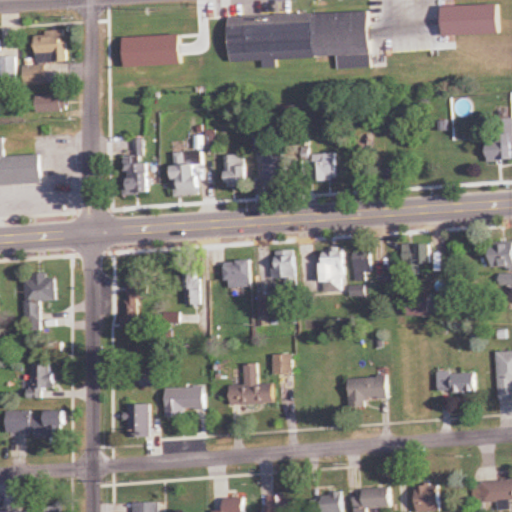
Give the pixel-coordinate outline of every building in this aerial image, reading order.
[(445,8),(446,38),(502,37),(501,7),(445,8)] [(233,62),(374,58),(372,13),(232,19),(233,62)] [(68,33),(39,33),(39,63),(68,63),(68,33)] [(178,35),(123,35),(123,65),(178,65),(178,35)] [(4,58),(4,87),(19,87),(19,58),(4,58)] [(48,66),(26,66),(26,86),(48,86),(48,66)] [(68,113),(68,96),(38,96),(38,113),(68,113)] [(511,120),(492,121),(491,165),(511,165),(511,120)] [(7,158),(6,139),(0,139),(0,185),(44,184),(42,156),(7,158)] [(150,195),(149,140),(135,140),(136,157),(125,157),(126,196),(150,195)] [(288,152),(267,152),(267,187),(288,187),(288,152)] [(202,197),(202,154),(176,154),(176,198),(202,197)] [(315,183),(339,183),(339,155),(315,155),(315,183)] [(248,188),(247,157),(229,157),(229,188),(248,188)] [(495,269),(511,269),(511,243),(495,243),(495,269)] [(434,266),(434,245),(407,245),(408,278),(422,278),(422,267),(434,266)] [(287,281),(287,290),(298,290),(298,252),(276,252),(276,281),(287,281)] [(325,293),(347,293),(347,253),(325,253),(325,293)] [(372,282),(372,253),(356,253),(356,282),(372,282)] [(227,262),(227,289),(254,289),(254,262),(227,262)] [(188,308),(203,308),(203,271),(188,271),(188,308)] [(142,297),(152,297),(153,274),(128,274),(127,330),(141,331),(142,297)] [(27,281),(27,328),(43,328),(43,303),(59,303),(59,276),(35,276),(35,281),(27,281)] [(452,298),(411,298),(410,318),(451,318),(452,298)] [(511,353),(499,354),(501,402),(511,401),(511,353)] [(276,357),(276,375),(295,375),(295,357),(276,357)] [(46,399),(46,389),(56,389),(56,365),(34,365),(34,399),(46,399)] [(247,366),(248,386),(232,387),(233,407),(277,405),(276,385),(261,386),(260,365),(247,366)] [(477,395),(477,375),(440,375),(440,395),(477,395)] [(351,380),(352,410),(369,409),(369,401),(390,401),(390,379),(351,380)] [(169,389),(169,417),(207,417),(207,389),(169,389)] [(153,407),(131,407),(131,439),(153,439),(153,407)] [(9,435),(68,435),(68,413),(10,412),(9,435)] [(442,511),(443,486),(418,486),(417,511),(442,511)] [(394,510),(393,490),(365,491),(365,499),(356,499),(356,511),(371,511),(394,510)] [(314,497),(314,511),(345,511),(344,496),(314,497)] [(296,511),(297,497),(270,498),(269,511),(296,511)] [(246,511),(246,499),(227,499),(226,511),(246,511)]
